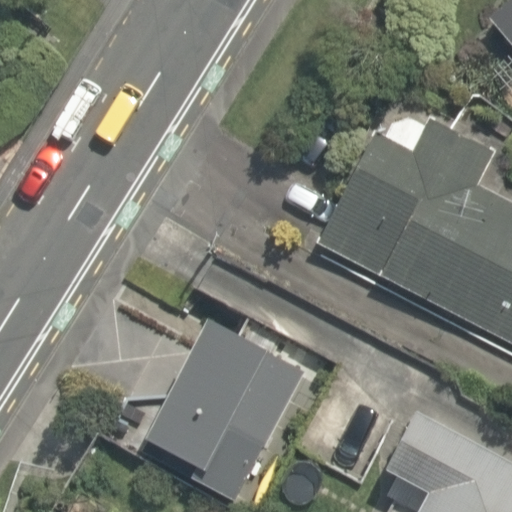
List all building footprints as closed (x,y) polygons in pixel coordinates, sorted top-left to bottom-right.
[(511,0),(492,0),(478,12),(511,53),(511,0)] [(511,213),(464,189),(483,153),(386,103),(363,148),(351,141),(326,191),(340,199),(319,242),(378,272),(374,279),(511,349),(511,213)] [(180,488),(226,506),(230,495),(247,502),(295,380),(169,330),(124,445),(187,470),(180,488)] [(412,494),(401,511),(511,511),(511,476),(389,409),(358,464),(412,494)] [(119,511),(100,503),(94,511),(119,511)]
